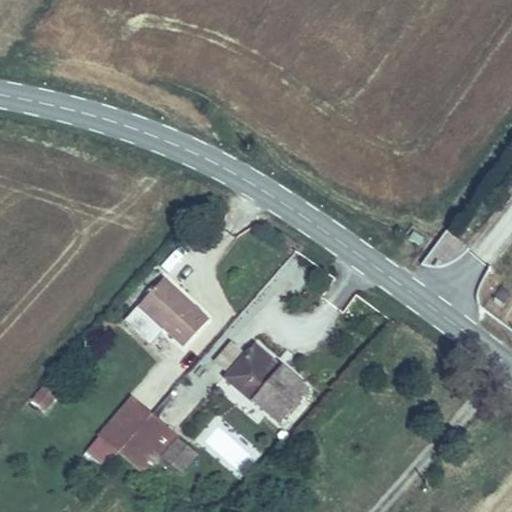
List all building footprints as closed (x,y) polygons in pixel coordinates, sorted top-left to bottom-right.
[(452,270),(465,241),(445,232),(432,261),(452,270)] [(153,276),(132,300),(183,344),(203,321),(153,276)] [(254,343),(227,376),(278,419),(306,386),(254,343)] [(161,407),(173,397),(168,391),(196,366),(186,355),(146,390),(161,407)] [(98,428),(116,443),(148,407),(130,391),(98,428)] [(148,407),(116,443),(139,462),(170,427),(148,407)] [(180,436),(170,427),(139,462),(150,471),(180,436)]
